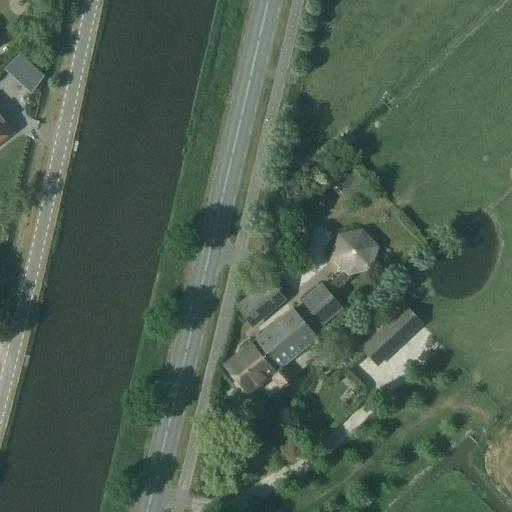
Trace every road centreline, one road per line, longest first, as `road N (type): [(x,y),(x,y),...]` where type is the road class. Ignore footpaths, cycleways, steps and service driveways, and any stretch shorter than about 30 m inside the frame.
road 1 (secondary): [(146,511),(269,0)]
road 2 (unclassified): [(0,401),(89,0)]
